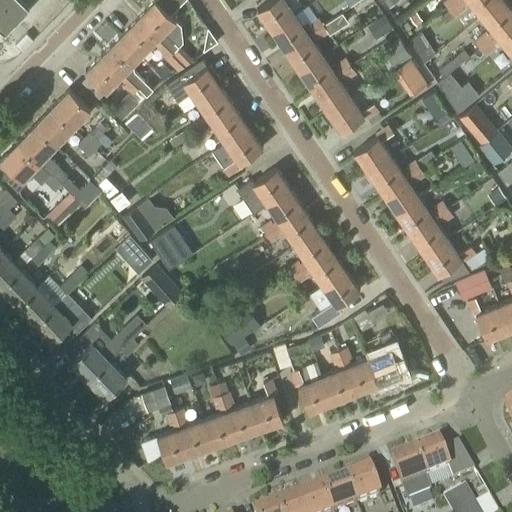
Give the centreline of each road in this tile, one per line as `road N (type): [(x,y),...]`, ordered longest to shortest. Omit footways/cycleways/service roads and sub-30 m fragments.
road 1 (residential): [(207,0),(452,361),(455,387)]
road 2 (residential): [(150,511),(442,405),(455,387)]
road 3 (residential): [(150,511),(120,468),(0,343)]
road 4 (unclassified): [(0,99),(99,0)]
